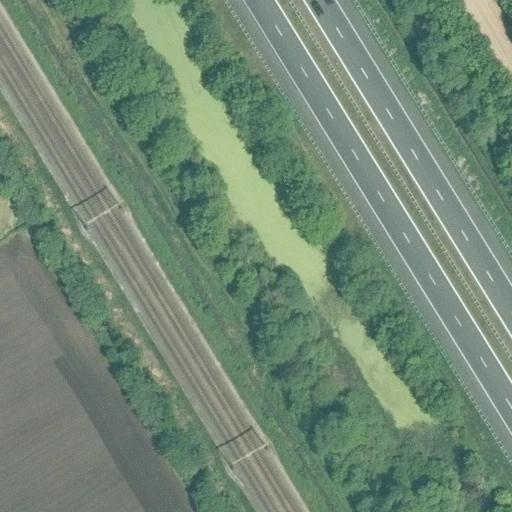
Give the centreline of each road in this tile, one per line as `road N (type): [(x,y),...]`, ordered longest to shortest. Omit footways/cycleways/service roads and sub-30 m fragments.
road 1 (track): [(351,511),(225,282),(47,0)]
road 2 (motorway): [(258,0),(511,409)]
road 3 (motorway): [(511,312),(316,0)]
